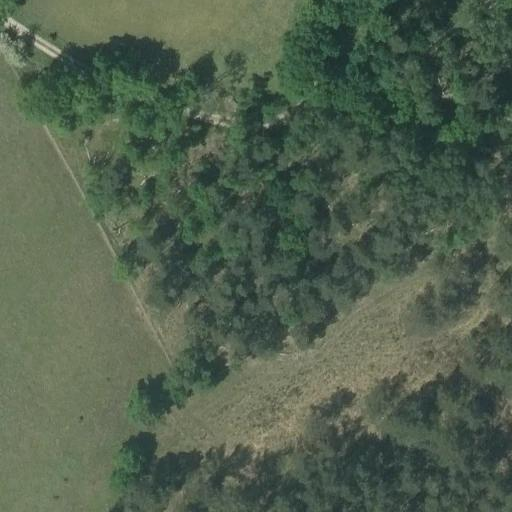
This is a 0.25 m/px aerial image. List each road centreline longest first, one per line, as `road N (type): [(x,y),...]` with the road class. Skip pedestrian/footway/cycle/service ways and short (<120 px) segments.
road 1 (track): [(511,124),(348,104),(260,125),(202,120),(132,95),(0,20)]
road 2 (track): [(494,0),(348,104)]
road 3 (track): [(298,116),(331,0)]
